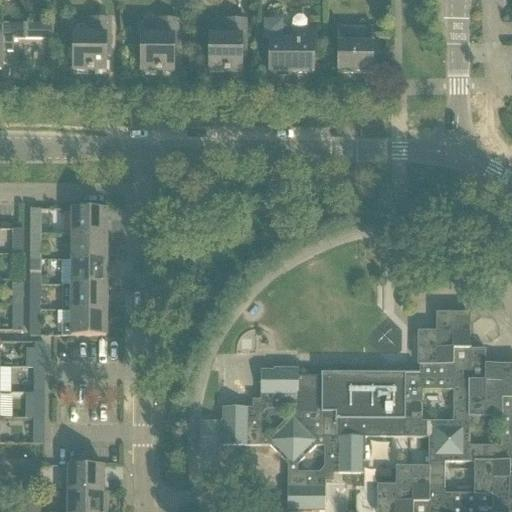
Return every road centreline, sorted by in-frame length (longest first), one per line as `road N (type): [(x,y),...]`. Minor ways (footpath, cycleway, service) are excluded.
road 1 (residential): [(143,511),(146,149)]
road 2 (tertiary): [(146,149),(451,148)]
road 3 (tertiary): [(459,0),(451,148)]
road 4 (tertiary): [(0,147),(146,149)]
